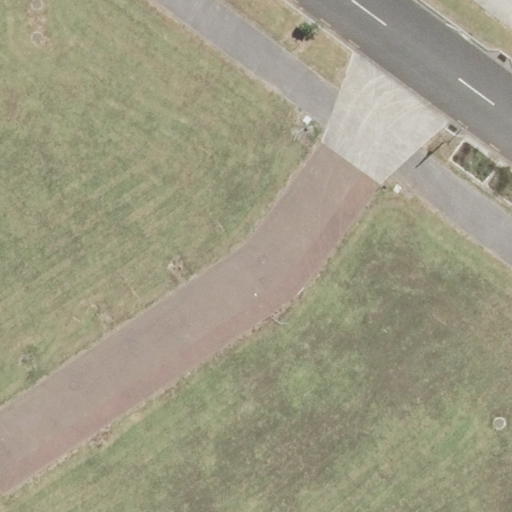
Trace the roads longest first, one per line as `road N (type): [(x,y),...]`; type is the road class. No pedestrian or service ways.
road 1 (residential): [(4,437),(288,230),(414,45)]
road 2 (residential): [(511,119),(414,45)]
